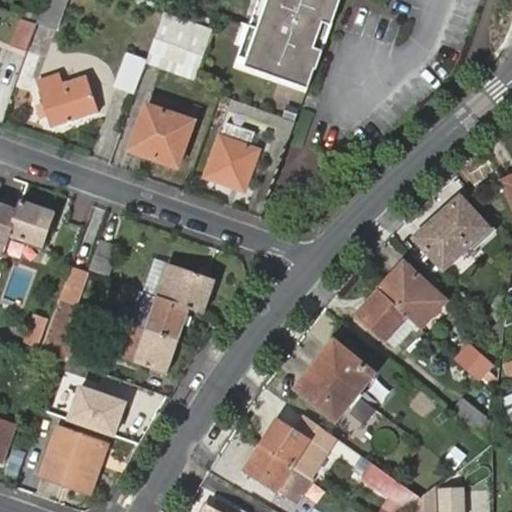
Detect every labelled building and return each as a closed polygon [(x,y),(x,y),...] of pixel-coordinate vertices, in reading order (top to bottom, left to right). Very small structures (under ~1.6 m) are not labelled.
[(66,0),(43,0),(36,21),(38,21),(57,28),(66,0)] [(270,0),(247,66),(308,88),(321,50),(316,48),(325,22),(330,25),(339,0),(270,0)] [(155,38),(204,55),(214,30),(165,12),(155,38)] [(14,49),(27,53),(36,25),(24,21),(14,49)] [(321,50),(330,25),(325,22),(316,48),(321,50)] [(135,94),(144,68),(148,60),(127,53),(115,87),(135,94)] [(41,93),(52,129),(98,113),(87,77),(41,93)] [(263,123),(268,112),(247,104),(243,115),(263,123)] [(147,109),(131,150),(178,167),(193,125),(147,109)] [(230,181),(246,186),(258,151),(249,147),(254,134),(227,124),(207,178),(229,185),(230,181)] [(474,190),(501,173),(493,159),(466,176),(474,190)] [(244,191),(246,186),(230,181),(229,185),(244,191)] [(460,200),(450,209),(457,217),(467,207),(460,200)] [(56,215),(22,203),(19,212),(11,237),(44,249),(56,215)] [(11,237),(19,212),(0,205),(0,243),(7,246),(11,237)] [(450,209),(427,230),(454,258),(472,242),(473,244),(488,230),(467,207),(457,217),(450,209)] [(454,258),(427,230),(417,240),(444,270),(473,244),(472,242),(454,258)] [(488,230),(473,244),(479,249),(494,236),(488,230)] [(102,242),(91,271),(106,276),(117,247),(102,242)] [(190,311),(203,315),(215,281),(169,265),(157,299),(190,311)] [(395,282),(383,295),(408,318),(419,328),(442,303),(404,267),(393,279),(395,282)] [(87,274),(73,269),(69,280),(86,286),(90,275),(87,274)] [(393,279),(380,292),(383,295),(395,282),(393,279)] [(86,286),(69,280),(62,301),(72,304),(78,307),(86,286)] [(405,321),(377,294),(359,315),(387,341),(405,321)] [(137,327),(147,331),(157,299),(148,296),(137,327)] [(147,331),(179,343),(190,311),(157,299),(147,331)] [(72,304),(62,301),(50,336),(59,338),(72,304)] [(37,316),(28,343),(41,348),(51,321),(37,316)] [(168,374),(179,343),(147,331),(136,363),(168,374)] [(50,336),(44,353),(60,358),(76,364),(82,346),(59,338),(50,336)] [(336,344),(298,390),(338,421),(375,376),(336,344)] [(468,356),(460,364),(479,383),(487,374),(468,356)] [(84,384),(97,389),(104,374),(90,369),(84,384)] [(144,404),(150,390),(104,374),(97,389),(144,404)] [(363,398),(351,412),(364,423),(376,408),(363,398)] [(453,411),(477,431),(487,420),(462,400),(453,411)] [(511,405),(503,409),(511,428),(511,405)] [(280,420),(262,446),(295,467),(312,442),(280,420)] [(73,434),(100,445),(97,433),(99,429),(78,421),(73,434)] [(0,462),(1,462),(12,429),(0,424),(0,462)] [(106,447),(100,445),(73,434),(60,429),(43,477),(89,494),(106,447)] [(458,469),(468,452),(453,444),(443,461),(458,469)] [(301,498),(313,479),(295,467),(262,446),(245,472),(276,493),(278,491),(293,501),(297,494),(301,498)] [(385,508),(392,511),(405,511),(416,504),(422,499),(372,464),(362,477),(393,496),(385,508)] [(474,511),(474,484),(442,484),(442,511),(474,511)] [(435,511),(435,489),(422,499),(416,504),(416,511),(435,511)] [(297,494),(293,501),(297,504),(301,498),(297,494)]
